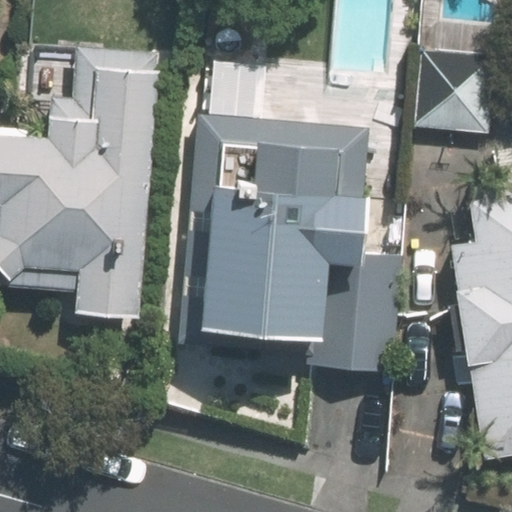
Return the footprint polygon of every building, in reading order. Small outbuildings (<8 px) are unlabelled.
[(485,56),(414,53),(410,135),(482,138),(485,56)] [(138,279),(150,59),(61,54),(58,105),(37,104),(35,129),(0,126),(0,290),(57,294),(55,326),(125,330),(128,278),(138,279)] [(172,331),(299,341),(305,265),(338,268),(345,165),(282,160),(283,149),(219,144),(215,184),(184,182),(172,331)] [(461,249),(437,253),(472,466),(511,459),(511,186),(453,196),(461,249)] [(338,268),(305,265),(299,341),(298,369),(388,374),(394,270),(338,268)]
